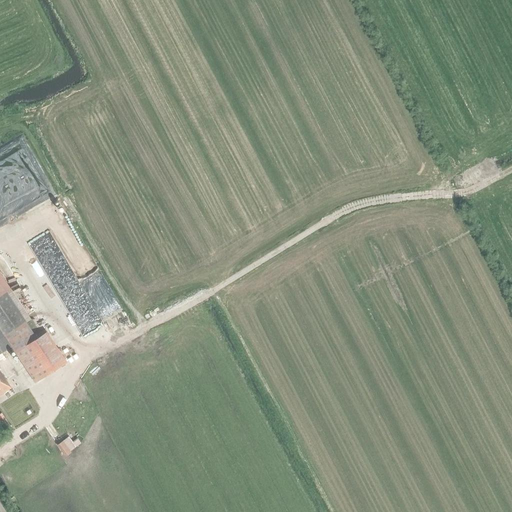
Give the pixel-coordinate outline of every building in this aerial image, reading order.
[(0,169),(0,170),(4,174),(4,218),(0,220),(0,224),(2,224),(5,220),(7,220),(43,203),(47,199),(53,196),(53,193),(48,183),(43,183),(48,181),(43,178),(41,173),(37,170),(37,176),(30,170),(29,166),(16,155),(13,157),(5,157),(4,159),(4,169),(0,169)] [(0,395),(10,389),(0,372),(0,354),(10,347),(14,353),(36,339),(5,292),(0,295),(0,395)] [(118,310),(118,301),(94,301),(94,311),(118,310)] [(73,323),(74,321),(73,318),(72,316),(71,314),(70,311),(68,310),(65,308),(62,308),(59,307),(54,309),(51,310),(50,312),(48,314),(47,316),(46,319),(46,322),(46,324),(47,327),(48,329),(51,332),(55,334),(57,335),(60,335),(65,334),(68,332),(70,331),(71,329),(73,326),(73,323)] [(41,426),(30,433),(34,438),(44,432),(41,426)] [(60,441),(55,445),(64,456),(69,452),(60,441)]
